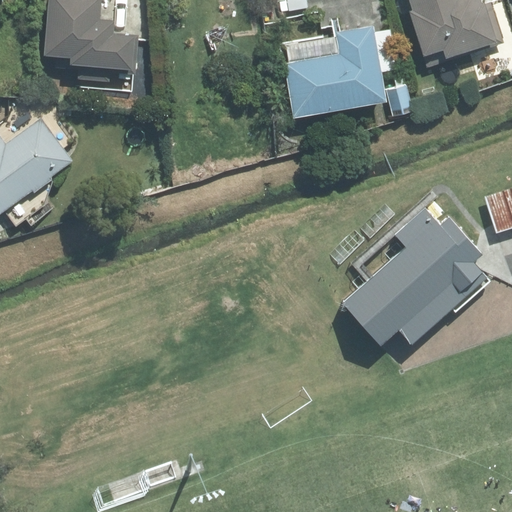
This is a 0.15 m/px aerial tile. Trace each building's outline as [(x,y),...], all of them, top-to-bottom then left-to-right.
[(100,0),(48,0),(46,57),(70,58),(69,65),(134,68),(135,37),(115,36),(116,23),(100,22),(100,0)] [(406,0),(421,54),(440,49),(442,57),(497,42),(485,0),(406,0)] [(383,104),(370,22),(331,27),(334,51),(283,57),(290,115),(383,104)] [(405,83),(384,86),(388,113),(410,109),(405,83)] [(0,214),(71,161),(40,114),(6,142),(0,134),(0,214)] [(511,186),(482,195),(494,232),(511,226),(511,186)] [(391,231),(401,244),(342,299),(381,342),(396,327),(411,344),(464,295),(459,289),(480,270),(470,260),(480,251),(446,213),(436,222),(420,205),(391,231)]
